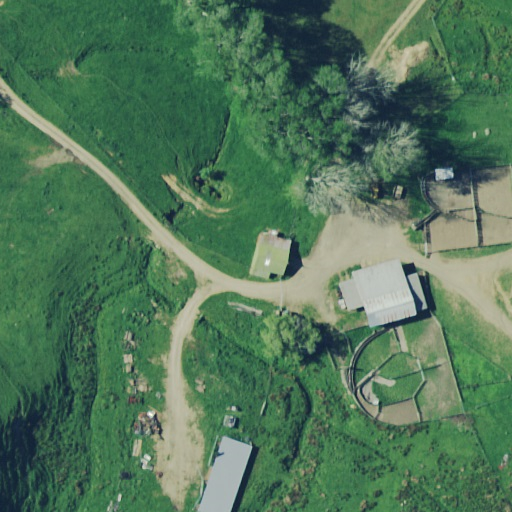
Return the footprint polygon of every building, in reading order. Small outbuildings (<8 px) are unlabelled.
[(451,166),(432,170),(434,182),(454,178),(451,166)] [(269,271),(283,274),(291,241),(258,234),(249,276),(267,280),(269,271)] [(360,306),(366,329),(414,315),(413,312),(426,309),(416,273),(401,277),(396,259),(350,272),(351,276),(339,283),(346,310),(360,306)] [(238,415),(227,412),(223,426),(234,429),(238,415)] [(229,511),(251,447),(222,437),(198,511),(201,511),(229,511)] [(133,496),(121,495),(120,504),(132,506),(133,496)]
